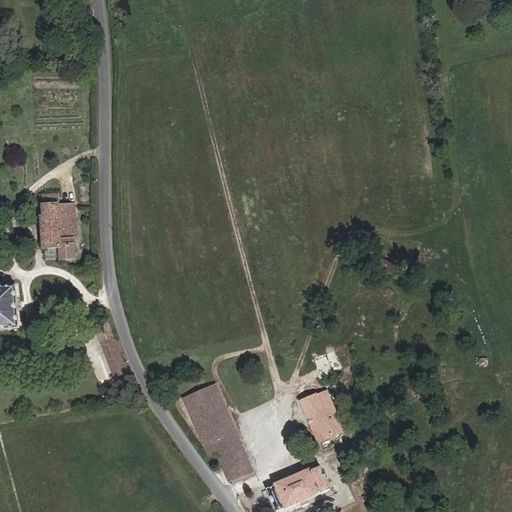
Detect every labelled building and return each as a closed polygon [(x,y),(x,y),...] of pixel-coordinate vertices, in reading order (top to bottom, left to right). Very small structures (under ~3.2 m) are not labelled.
[(59,197),(44,198),(45,205),(43,206),(44,220),(42,220),(45,262),(62,261),(62,263),(75,262),(74,243),(77,243),(75,206),(59,208),(59,197)] [(364,264),(410,285),(414,274),(369,254),(364,264)] [(0,330),(20,329),(16,287),(0,288),(0,330)] [(107,324),(97,327),(100,342),(112,337),(107,324)] [(130,375),(117,344),(103,349),(116,381),(130,375)] [(312,360),(320,376),(332,372),(325,355),(312,360)] [(225,474),(229,482),(253,472),(216,386),(183,399),(209,460),(218,456),(225,474)] [(334,435),(344,430),(339,419),(326,392),(317,395),(317,394),(301,401),(320,443),(335,437),(334,435)] [(358,394),(361,401),(366,398),(363,392),(358,394)] [(320,443),(324,452),(349,441),(344,430),(334,435),(335,437),(320,443)] [(314,471),(313,468),(275,483),(277,486),(268,490),(277,511),(287,507),(288,508),(330,490),(321,468),(314,471)]
